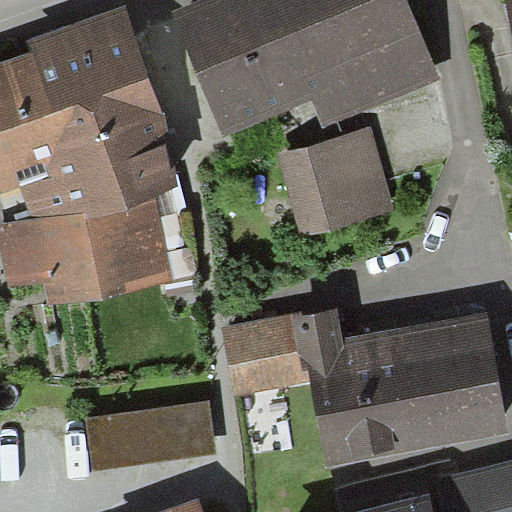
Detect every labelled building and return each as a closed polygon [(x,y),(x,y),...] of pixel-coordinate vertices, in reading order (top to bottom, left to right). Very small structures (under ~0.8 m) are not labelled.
[(0,185),(21,178),(32,209),(0,219),(0,236),(10,281),(43,273),(49,295),(174,272),(155,176),(183,165),(172,118),(129,0),(110,0),(30,29),(35,43),(0,56),(0,185)] [(414,0),(177,0),(224,115),(310,80),(326,119),(443,71),(414,0)] [(368,120),(281,144),(304,225),(390,201),(368,120)] [(327,453),(508,419),(486,302),(341,329),(334,296),(296,303),(297,311),(227,324),(239,387),(312,373),(327,453)] [(210,391),(89,407),(96,460),(217,445),(210,391)] [(511,511),(511,455),(430,477),(438,511),(511,511)] [(438,511),(430,477),(293,511),(438,511)] [(207,511),(198,487),(129,511),(207,511)]
